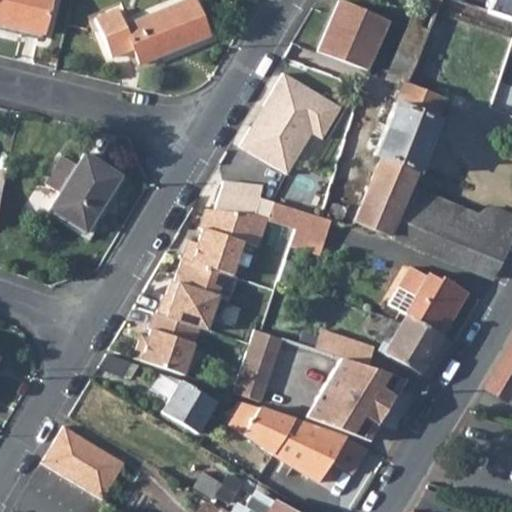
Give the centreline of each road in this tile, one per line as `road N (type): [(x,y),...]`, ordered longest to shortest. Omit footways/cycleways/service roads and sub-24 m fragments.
road 1 (tertiary): [(511,294),(382,511)]
road 2 (residential): [(201,142),(82,334)]
road 3 (residential): [(0,81),(157,117),(201,142)]
road 4 (residential): [(82,334),(0,480)]
road 5 (residential): [(286,0),(201,142)]
